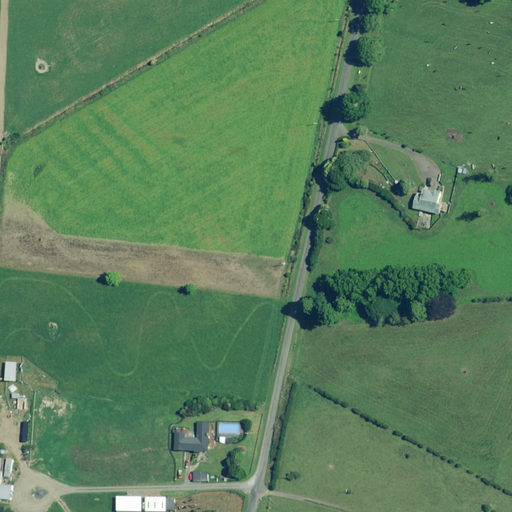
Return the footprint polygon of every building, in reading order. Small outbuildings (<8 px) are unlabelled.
[(425,194),(419,193),(416,208),(442,213),(444,203),(441,203),(443,191),(426,188),(425,194)] [(24,362),(9,362),(8,380),(23,381),(24,362)] [(212,430),(186,429),(185,450),(198,451),(197,452),(211,452),(212,430)] [(15,459),(9,458),(7,472),(13,473),(15,459)] [(4,472),(0,471),(0,500),(2,501),(2,498),(12,499),(14,486),(3,484),(4,472)] [(210,472),(195,472),(195,481),(210,481),(210,472)] [(174,511),(176,511),(177,499),(148,498),(148,511),(174,511)]
